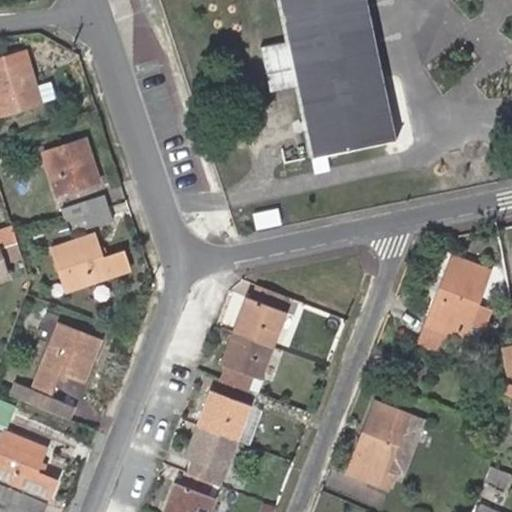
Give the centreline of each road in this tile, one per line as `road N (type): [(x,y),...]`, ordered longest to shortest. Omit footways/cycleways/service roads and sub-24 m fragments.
road 1 (residential): [(298,511),(408,222)]
road 2 (residential): [(182,272),(96,11)]
road 3 (residential): [(182,272),(96,511)]
road 4 (residential): [(408,222),(182,272)]
